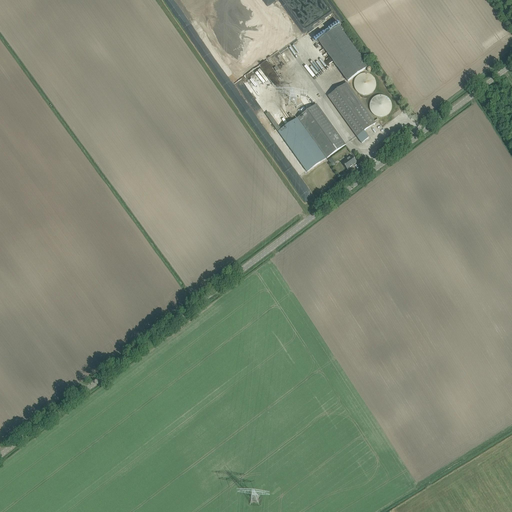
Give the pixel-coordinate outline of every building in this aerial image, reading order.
[(179,16),(169,0),(163,0),(175,18),(179,16)] [(326,36),(319,41),(346,78),(348,81),(368,67),(365,64),(338,27),(331,32),(328,29),(324,32),(326,36)] [(292,53),(290,54),(286,47),(283,49),(290,59),(296,55),(291,48),(290,49),(292,53)] [(369,74),(365,74),(363,74),(361,74),(358,76),(357,78),(356,79),(355,81),(354,83),(354,87),(356,90),(357,92),(360,94),(363,95),(366,96),(370,95),(373,93),(375,90),(376,87),(377,84),(376,81),(373,77),(372,75),(369,74)] [(347,83),(328,96),(362,144),(369,138),(364,132),(376,124),(347,83)] [(382,95),(381,95),(378,95),(376,96),(375,97),(374,97),(372,99),(371,101),(370,102),(370,105),(370,107),(370,109),(370,111),(371,112),(372,114),(374,115),(376,117),(377,117),(380,117),(381,118),(382,117),(384,117),(387,116),(388,115),(389,114),(390,113),(391,111),(392,108),(392,106),(392,105),(392,103),(391,101),(389,99),(388,98),(387,97),(384,96),(383,95),(382,95)] [(298,105),(301,111),(310,106),(306,100),(298,105)] [(308,111),(298,118),(327,159),(346,145),(317,105),(308,111)] [(326,159),(298,118),(278,132),(307,173),(326,159)] [(346,161),(343,163),(348,171),(353,167),(353,166),(354,165),(357,163),(352,155),(346,160),(346,161)] [(332,158),(328,161),(333,166),(336,163),(332,158)]
